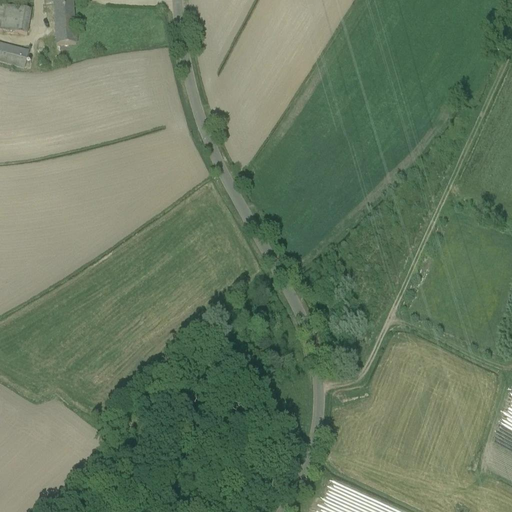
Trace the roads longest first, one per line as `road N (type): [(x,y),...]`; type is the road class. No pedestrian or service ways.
road 1 (tertiary): [(174,0),(201,126),(298,316),(316,378),(306,458),(280,511)]
road 2 (track): [(511,44),(365,373),(318,396)]
road 3 (track): [(388,331),(402,325),(496,365),(511,361)]
